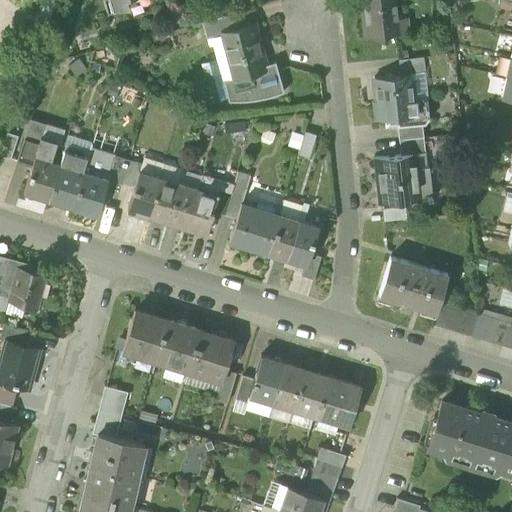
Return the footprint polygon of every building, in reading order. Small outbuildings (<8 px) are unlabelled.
[(55,0),(44,0),(39,18),(48,21),(55,0)] [(107,0),(111,11),(128,6),(126,0),(107,0)] [(361,0),(365,36),(399,33),(398,18),(395,0),(361,0)] [(202,21),(206,38),(211,37),(219,35),(218,33),(243,26),(239,11),(202,21)] [(408,17),(398,18),(399,33),(409,32),(408,17)] [(219,35),(224,55),(230,77),(266,67),(266,64),(255,23),(243,26),(218,33),(219,35)] [(211,37),(216,57),(224,55),(219,35),(211,37)] [(275,61),(266,64),(266,67),(230,77),(224,55),(216,57),(221,77),(206,81),(211,101),(227,97),(228,101),(240,101),(253,100),(263,98),(273,96),(283,92),(275,61)] [(48,62),(31,56),(26,71),(45,77),(50,63),(48,62)] [(80,57),(68,66),(75,77),(87,69),(80,57)] [(200,61),(206,81),(221,77),(216,57),(200,61)] [(398,59),(400,74),(410,73),(424,72),(422,57),(398,59)] [(421,95),(427,99),(424,72),(410,73),(412,96),(421,95)] [(375,120),(384,119),(414,115),(412,96),(410,73),(400,74),(374,77),(376,100),(372,100),(375,120)] [(511,77),(506,76),(501,96),(511,98),(511,77)] [(421,95),(412,96),(414,115),(384,119),(385,128),(397,126),(397,127),(421,125),(425,124),(429,119),(427,99),(421,95)] [(40,136),(41,136),(45,125),(46,123),(30,118),(23,137),(24,137),(38,142),(40,136)] [(223,123),(225,133),(246,130),(245,120),(223,123)] [(64,130),(45,125),(41,136),(56,142),(60,143),(64,130)] [(397,127),(399,139),(423,137),(421,125),(397,127)] [(299,149),(303,134),(291,131),(287,145),(299,149)] [(297,154),(309,158),(315,135),(304,131),(303,134),(299,149),(297,154)] [(0,151),(0,154),(10,158),(18,136),(7,132),(0,151)] [(87,156),(90,147),(92,141),(68,133),(63,149),(87,156)] [(51,160),(56,142),(41,136),(40,136),(38,142),(40,142),(36,156),(51,160)] [(16,161),(31,165),(34,155),(36,156),(40,142),(38,142),(24,137),(16,161)] [(425,154),(423,137),(399,139),(400,155),(413,154),(413,155),(425,154)] [(87,156),(83,170),(105,177),(112,154),(90,147),(87,156)] [(63,149),(59,163),(83,170),(87,156),(63,149)] [(107,178),(122,182),(129,159),(112,154),(105,177),(107,178)] [(377,201),(377,202),(421,197),(419,178),(415,179),(414,167),(413,155),(413,154),(400,155),(373,158),(373,160),(376,159),(381,200),(377,201)] [(426,166),(425,154),(413,155),(414,167),(426,166)] [(59,163),(51,160),(36,156),(34,155),(31,165),(23,192),(47,199),(59,163)] [(142,163),(140,170),(158,176),(163,162),(144,156),(141,163),(142,163)] [(141,163),(129,159),(122,182),(134,186),(138,170),(140,170),(142,163),(141,163)] [(178,182),(182,168),(163,162),(158,176),(178,182)] [(467,181),(483,185),(488,166),(472,162),(467,181)] [(71,207),(83,170),(59,163),(47,199),(71,207)] [(0,190),(4,192),(12,168),(1,164),(0,166),(0,190)] [(426,166),(414,167),(415,179),(419,178),(421,197),(431,196),(429,166),(426,166)] [(197,188),(201,174),(182,168),(178,182),(197,188)] [(107,178),(105,177),(83,170),(71,207),(95,214),(107,178)] [(147,214),(158,176),(140,170),(138,170),(134,186),(127,208),(147,214)] [(230,190),(230,191),(223,214),(236,218),(240,202),(249,173),(237,170),(233,183),(230,190)] [(201,174),(197,188),(217,194),(219,187),(221,180),(201,174)] [(147,214),(166,221),(178,182),(158,176),(147,214)] [(230,190),(233,183),(221,180),(219,187),(230,190)] [(166,221),(185,227),(197,188),(178,182),(166,221)] [(212,210),(223,214),(230,191),(230,190),(219,187),(217,194),(212,210)] [(212,210),(217,194),(197,188),(185,227),(205,233),(212,210)] [(279,214),(283,198),(260,191),(255,207),(279,214)] [(511,196),(506,196),(503,211),(511,213),(511,196)] [(279,214),(298,220),(302,204),(283,198),(279,214)] [(228,240),(267,252),(279,214),(255,207),(240,202),(236,218),(228,240)] [(382,209),(384,220),(405,218),(404,207),(382,209)] [(298,220),(279,214),(267,252),(268,252),(286,257),(298,220)] [(317,226),(298,220),(286,257),(306,264),(310,249),(317,226)] [(302,275),(315,279),(323,252),(310,249),(306,264),(302,275)] [(0,294),(9,297),(13,285),(1,281),(8,257),(0,254),(0,294)] [(412,306),(435,313),(439,301),(447,274),(390,256),(378,295),(401,302),(399,307),(411,311),(412,306)] [(20,261),(8,257),(1,281),(13,285),(18,266),(19,266),(20,261)] [(8,301),(36,308),(45,273),(19,266),(18,266),(13,285),(9,297),(8,301)] [(511,305),(511,289),(502,287),(499,303),(511,305)] [(431,324),(470,336),(477,313),(439,301),(435,313),(431,324)] [(122,349),(155,360),(167,320),(134,309),(122,349)] [(477,313),(470,336),(479,338),(486,315),(477,313)] [(479,338),(490,342),(498,319),(486,315),(479,338)] [(490,342),(502,346),(509,322),(498,319),(490,342)] [(200,330),(167,320),(155,360),(188,370),(200,330)] [(511,323),(509,322),(502,346),(511,348),(511,323)] [(0,338),(6,340),(22,345),(27,329),(3,323),(0,335),(0,338)] [(233,340),(200,330),(188,370),(221,380),(224,370),(233,340)] [(16,384),(27,387),(37,349),(22,345),(6,340),(1,356),(0,355),(0,380),(16,384)] [(248,395),(272,402),(284,362),(260,355),(252,379),(248,395)] [(303,368),(284,362),(272,402),(291,408),(303,368)] [(325,375),(303,368),(291,408),(313,415),(325,375)] [(217,393),(228,397),(235,374),(224,370),(221,380),(217,393)] [(360,385),(325,375),(313,415),(334,421),(347,426),(360,385)] [(234,399),(245,402),(248,395),(252,379),(241,376),(234,399)] [(0,384),(0,402),(7,405),(12,388),(0,384)] [(104,385),(101,397),(124,403),(127,392),(127,391),(104,385)] [(101,397),(97,408),(121,415),(124,403),(101,397)] [(497,468),(511,472),(511,421),(441,400),(427,446),(497,468)] [(97,408),(94,420),(118,426),(121,415),(97,408)] [(0,463),(6,465),(17,424),(3,420),(0,419),(0,463)] [(115,437),(118,426),(94,420),(91,433),(96,434),(97,433),(115,437)] [(345,433),(347,426),(334,421),(331,428),(345,433)] [(96,434),(89,464),(132,474),(140,442),(115,437),(97,433),(96,434)] [(144,443),(140,442),(132,474),(136,475),(144,443)] [(320,446),(316,458),(341,465),(344,454),(320,446)] [(337,477),(341,465),(316,458),(313,469),(337,477)] [(136,475),(132,474),(89,464),(82,494),(129,505),(136,475)] [(334,488),(337,477),(313,469),(309,480),(334,488)] [(330,501),(334,488),(309,480),(306,491),(323,497),(322,499),(330,501)] [(282,511),(284,511),(317,511),(322,499),(323,497),(306,491),(291,486),(282,511)] [(127,511),(129,505),(82,494),(78,511),(127,511)] [(396,497),(392,509),(403,511),(416,511),(419,504),(396,497)]
